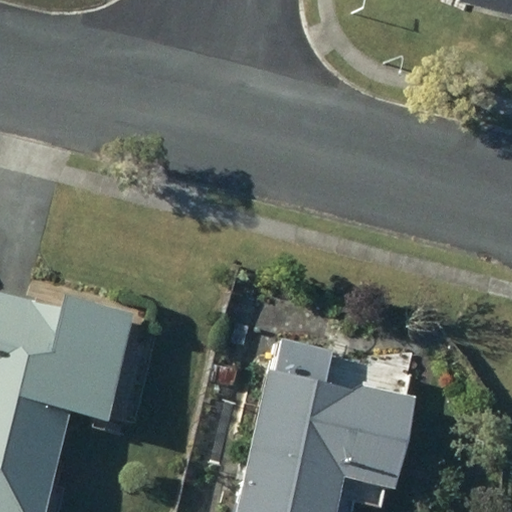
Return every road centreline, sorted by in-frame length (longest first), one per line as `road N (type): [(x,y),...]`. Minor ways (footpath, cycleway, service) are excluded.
road 1 (residential): [(194,122),(511,200)]
road 2 (residential): [(0,70),(194,122)]
road 3 (residential): [(194,122),(226,0)]
